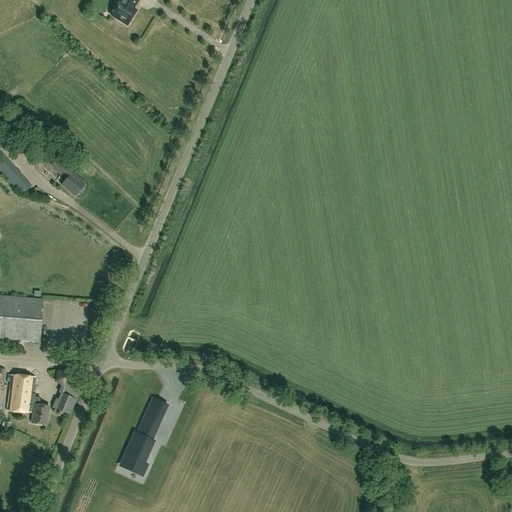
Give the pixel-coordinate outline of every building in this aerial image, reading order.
[(120,0),(116,7),(111,15),(127,26),(136,11),(133,9),(138,0),(122,0),(122,2),(120,0)] [(0,151),(0,171),(16,189),(26,180),(0,151)] [(36,160),(48,180),(55,176),(48,165),(53,162),(47,153),(36,160)] [(84,187),(83,185),(84,184),(71,173),(72,172),(66,167),(62,171),(68,176),(62,184),(74,195),(75,194),(78,194),(80,194),(81,194),(83,192),(84,189),(84,187)] [(0,339),(40,342),(43,300),(0,296),(0,339)] [(68,311),(68,319),(71,319),(71,331),(77,331),(77,327),(86,327),(86,318),(84,318),(84,311),(68,311)] [(46,426),(49,407),(39,406),(40,399),(32,398),(35,378),(11,375),(7,410),(30,413),(31,408),(33,408),(31,424),(46,426)] [(77,397),(66,393),(58,411),(69,416),(77,397)] [(141,474),(146,464),(141,462),(152,440),(151,440),(167,405),(152,398),(136,433),(135,433),(120,465),(141,474)] [(10,431),(12,423),(4,422),(3,427),(2,426),(1,430),(10,431)] [(180,455),(184,446),(175,442),(171,451),(180,455)] [(0,446),(0,444),(0,498),(16,499),(19,468),(8,467),(7,476),(0,475),(0,446)]
